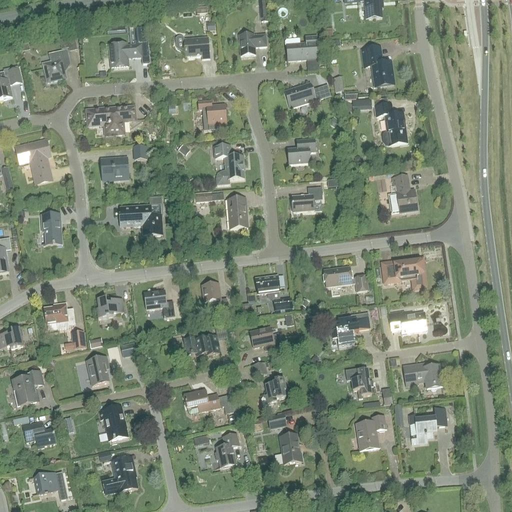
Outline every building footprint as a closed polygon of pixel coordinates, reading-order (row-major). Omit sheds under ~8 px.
[(267,15),(266,0),(259,0),(261,15),(267,15)] [(343,0),(344,5),(359,4),(359,3),(364,3),(366,21),(382,20),(381,10),(383,10),(381,0),(343,0)] [(207,33),(215,32),(215,24),(207,25),(207,33)] [(127,60),(142,59),(142,66),(150,65),(147,28),(133,29),(135,47),(126,47),(109,48),(111,69),(128,67),(127,60)] [(254,36),(239,38),(240,58),(255,57),(255,49),(267,48),(266,36),(254,37),(254,36)] [(288,63),(307,62),(319,61),(320,60),(319,44),(317,44),(317,38),(305,39),(306,45),(300,45),(300,40),(287,41),(284,43),(285,47),(286,47),(288,63)] [(208,39),(183,41),(185,59),(201,58),(201,61),(210,60),(208,39)] [(68,50),(66,41),(59,42),(61,51),(68,50)] [(375,89),(394,87),(391,66),(380,67),(378,50),(363,52),(365,69),(372,68),(375,89)] [(66,52),(58,53),(48,56),(50,64),(43,65),(47,83),(65,79),(62,67),(69,65),(66,52)] [(0,102),(12,99),(9,88),(22,85),(19,70),(0,74),(0,102)] [(337,93),(345,93),(344,78),(336,79),(337,93)] [(310,86),(284,94),(289,110),(315,103),(323,101),(319,89),(312,91),(310,86)] [(198,111),(202,111),(204,133),(217,132),(217,126),(226,125),(225,107),(211,108),(211,102),(198,103),(198,111)] [(349,114),(353,106),(346,103),(342,111),(349,114)] [(407,146),(403,115),(393,117),(391,106),(375,109),(376,119),(385,118),(387,134),(385,134),(383,135),(382,137),(382,139),(383,146),(384,147),(384,148),(385,148),(387,149),(388,149),(390,149),(392,149),(392,148),(407,146)] [(122,123),(135,122),(134,109),(87,113),(88,128),(105,126),(106,137),(124,135),(122,123)] [(298,151),(287,152),(288,167),(309,165),(309,154),(315,154),(314,142),(297,143),(298,151)] [(31,162),(35,180),(37,187),(51,184),(45,159),(50,158),(46,144),(16,151),(20,165),(31,162)] [(188,157),(192,152),(185,146),(181,151),(188,157)] [(149,148),(133,149),(134,162),(150,161),(149,148)] [(224,160),(225,173),(222,173),(218,175),(216,180),(217,188),(230,187),(229,182),(243,181),(242,158),(230,159),(230,148),(214,149),(215,160),(224,160)] [(112,182),(128,181),(127,160),(101,162),(102,181),(112,180),(112,182)] [(396,195),(387,197),(390,216),(417,212),(414,192),(409,193),(407,177),(392,179),(393,188),(395,187),(396,195)] [(7,192),(13,191),(10,179),(4,181),(7,192)] [(307,197),(291,198),(292,214),(313,213),(312,203),(322,202),(321,189),(307,190),(307,197)] [(212,203),(211,195),(195,196),(196,204),(212,203)] [(229,231),(247,230),(245,200),(227,202),(229,231)] [(119,209),(120,229),(142,228),(142,237),(150,237),(150,238),(162,237),(160,207),(154,207),(119,209)] [(60,216),(41,217),(42,234),(45,234),(46,247),(62,246),(60,216)] [(6,253),(12,252),(10,240),(0,241),(0,275),(9,274),(6,253)] [(424,291),(426,288),(422,259),(382,264),(384,285),(411,282),(412,292),(424,291)] [(356,294),(368,292),(366,278),(350,280),(348,269),(323,272),(325,290),(355,286),(356,294)] [(256,296),(267,295),(268,299),(273,302),(275,316),(293,314),(291,300),(279,301),(278,294),(276,278),(254,280),(256,296)] [(211,313),(227,311),(226,299),(219,300),(217,285),(201,287),(203,303),(210,302),(211,313)] [(164,320),(175,319),(173,303),(166,304),(164,291),(144,294),(146,311),(162,309),(164,320)] [(112,315),(123,314),(121,300),(110,302),(110,299),(96,301),(98,310),(96,310),(97,320),(113,318),(112,315)] [(68,327),(75,326),(72,310),(65,311),(65,304),(57,305),(57,310),(54,310),(54,308),(44,310),(46,326),(56,325),(57,331),(68,329),(68,327)] [(402,338),(426,334),(423,315),(404,318),(403,313),(388,316),(391,335),(401,334),(402,338)] [(295,315),(288,316),(289,327),(296,326),(295,315)] [(358,332),(370,330),(368,315),(351,317),(352,321),(338,323),(338,325),(329,326),(331,341),(337,340),(338,347),(355,345),(354,335),(359,334),(358,332)] [(10,351),(24,348),(19,329),(6,332),(7,334),(0,335),(0,350),(10,349),(10,351)] [(269,353),(282,350),(278,335),(272,336),(270,329),(249,334),(252,349),(267,346),(269,353)] [(65,353),(86,350),(84,334),(72,335),(73,345),(65,346),(65,353)] [(205,358),(219,355),(216,338),(207,340),(207,338),(196,341),(195,338),(183,341),(186,356),(195,354),(196,357),(204,355),(205,358)] [(102,341),(90,344),(91,350),(103,347),(102,341)] [(137,357),(135,345),(120,347),(123,360),(137,357)] [(105,369),(109,369),(106,358),(85,363),(91,388),(108,384),(105,369)] [(275,370),(273,364),(251,368),(253,379),(267,377),(266,369),(269,368),(269,371),(275,370)] [(425,381),(425,384),(426,392),(442,390),(439,368),(423,370),(423,366),(403,369),(406,388),(417,387),(417,382),(425,381)] [(370,389),(373,388),(372,382),(369,383),(367,371),(358,372),(358,371),(354,371),(356,381),(351,382),(352,393),(357,392),(359,401),(363,400),(362,399),(371,397),(370,389)] [(36,389),(43,387),(41,374),(24,377),(25,381),(12,384),(18,409),(39,405),(36,389)] [(282,393),(285,392),(282,380),(274,382),(274,381),(271,380),(270,382),(271,386),(263,388),(265,397),(262,397),(261,400),(263,401),(264,401),(265,408),(275,406),(275,407),(277,408),(279,408),(278,402),(284,401),(282,393)] [(384,408),(392,407),(389,391),(382,392),(384,408)] [(185,397),(188,411),(189,411),(190,415),(192,416),(200,414),(201,415),(222,410),(222,409),(226,408),(228,416),(236,414),(232,397),(220,400),(219,396),(209,398),(207,392),(185,397)] [(110,443),(127,440),(120,409),(100,413),(102,422),(105,421),(110,443)] [(415,426),(416,437),(411,438),(412,446),(427,445),(427,441),(433,440),(432,435),(437,434),(437,429),(447,428),(445,410),(434,412),(435,419),(415,421),(415,417),(409,418),(410,427),(415,426)] [(270,432),(287,429),(284,416),(267,419),(270,432)] [(67,420),(69,433),(76,432),(74,419),(67,420)] [(377,433),(387,432),(385,419),(372,421),(372,425),(355,427),(359,454),(380,450),(377,433)] [(42,424),(23,428),(25,441),(26,445),(35,443),(37,452),(44,450),(44,449),(55,447),(52,433),(44,434),(42,424)] [(245,441),(250,440),(247,427),(242,428),(245,441)] [(232,450),(239,448),(237,436),(223,439),(225,449),(216,450),(217,455),(215,455),(217,462),(219,462),(220,471),(236,467),(232,450)] [(207,437),(193,440),(194,447),(209,444),(207,437)] [(301,462),(302,462),(301,456),(299,456),(296,437),(279,440),(284,466),(301,463),(301,462)] [(110,454),(98,457),(100,463),(111,461),(110,454)] [(118,494),(137,491),(133,474),(134,474),(131,460),(112,464),(116,482),(107,484),(110,496),(118,494)] [(61,503),(68,501),(62,474),(35,480),(39,496),(58,492),(61,503)]
